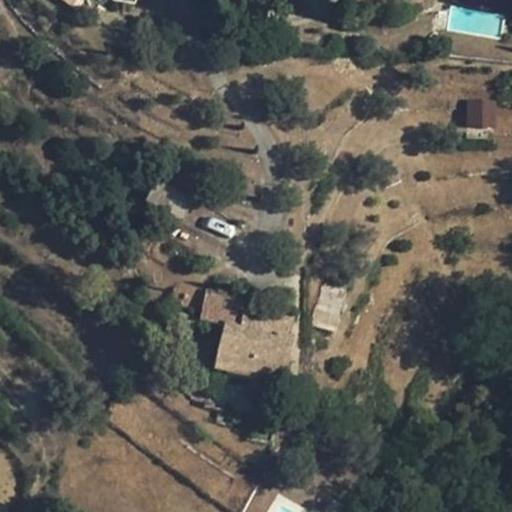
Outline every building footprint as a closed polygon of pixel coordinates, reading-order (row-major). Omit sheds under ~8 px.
[(49,0),(75,16),(87,0),(49,0)] [(400,0),(395,2),(397,12),(430,2),(432,0),(400,0)] [(467,127),(493,127),(493,99),(467,99),(467,127)] [(281,384),(283,376),(290,339),(287,338),(291,324),(242,313),(245,298),(205,290),(198,321),(222,326),(212,371),(281,384)] [(339,305),(318,296),(308,322),(330,331),(339,305)] [(227,424),(230,411),(217,408),(215,421),(227,424)]
